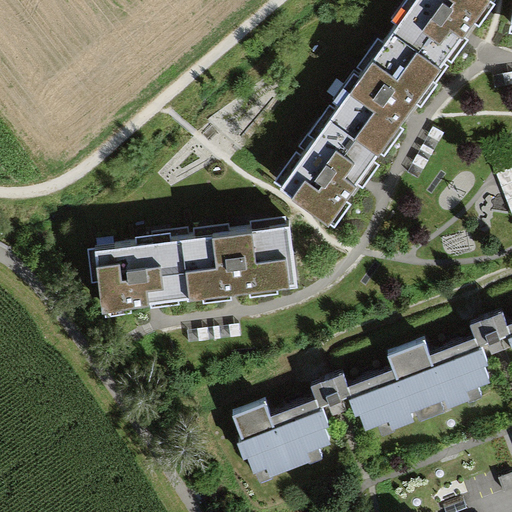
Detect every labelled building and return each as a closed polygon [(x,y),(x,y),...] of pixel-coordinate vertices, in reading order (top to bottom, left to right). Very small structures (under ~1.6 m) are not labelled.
[(490,0),(416,0),(392,34),(441,69),(445,64),(448,59),(452,63),(468,40),(465,38),(469,31),(475,23),(480,27),(495,4),(490,0)] [(441,69),(392,34),(330,121),(379,156),(381,154),(385,157),(404,130),(400,127),(409,115),(417,104),(422,107),(439,85),(436,83),(448,66),(445,64),(441,69)] [(379,156),(330,121),(281,192),(293,200),(291,202),(329,227),(330,225),(335,228),(351,204),(347,201),(359,184),(364,188),(369,180),(379,165),(375,162),(379,156)] [(497,173),(511,167),(511,145),(507,133),(485,142),(497,173)] [(511,167),(497,173),(511,212),(511,167)] [(297,288),(290,227),(181,240),(188,300),(188,301),(203,300),(204,304),(232,301),(231,296),(235,295),(250,294),(250,297),(278,294),(277,290),(297,288)] [(188,300),(181,240),(94,251),(103,314),(105,314),(105,317),(132,314),(132,309),(150,307),(150,309),(155,309),(180,306),(180,301),(188,300)] [(511,323),(507,326),(502,313),(470,325),(475,338),(430,356),(425,342),(388,357),(394,370),(411,414),(416,412),(420,422),(448,411),(447,409),(468,401),(469,404),(483,398),(479,387),(491,383),(485,368),(491,366),(487,357),(511,347),(511,323)] [(240,324),(188,330),(189,342),(241,336),(240,324)] [(411,414),(394,370),(348,387),(344,375),(311,387),(316,400),(270,417),(266,404),(233,416),(242,441),(237,443),(244,460),(247,459),(257,485),(272,479),(271,476),(308,462),(309,465),(324,459),(320,449),(332,445),(326,428),(330,426),(323,406),(328,404),(330,408),(341,404),(340,401),(348,398),(355,416),(360,414),(367,431),(379,427),(383,438),(394,434),(392,430),(414,422),(411,414)]
